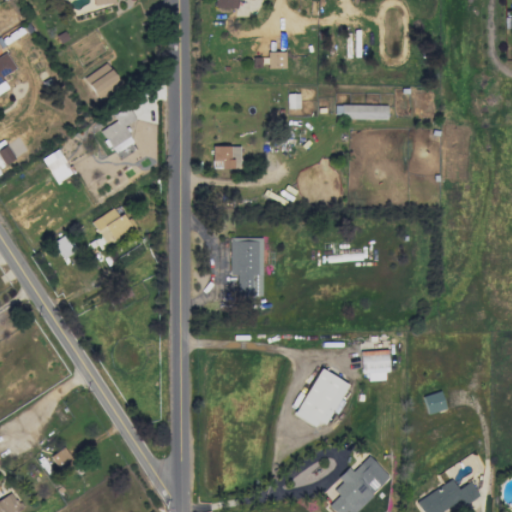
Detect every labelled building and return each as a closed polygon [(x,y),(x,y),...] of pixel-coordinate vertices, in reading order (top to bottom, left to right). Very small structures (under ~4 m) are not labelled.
[(214,0),(214,8),(236,8),(235,0),(214,0)] [(283,52),(266,51),(266,68),(283,68),(283,52)] [(0,91),(6,88),(0,78),(0,76),(14,68),(4,52),(0,54),(0,91)] [(97,99),(119,83),(105,62),(82,78),(97,99)] [(298,108),(298,93),(286,93),(286,108),(298,108)] [(385,118),(385,105),(333,104),(333,118),(385,118)] [(114,120),(98,131),(113,153),(131,141),(121,127),(134,118),(126,105),(111,115),(114,120)] [(238,168),(238,145),(210,146),(210,168),(238,168)] [(70,174),(58,149),(41,157),(53,182),(70,174)] [(61,259),(72,252),(62,235),(50,242),(61,259)] [(260,237),(228,238),(229,274),(235,274),(235,302),(252,302),(252,296),(260,296),(260,237)] [(359,374),(366,374),(366,381),(386,380),(385,350),(359,350),(359,374)] [(292,414),(321,429),(345,383),(316,368),(292,414)] [(426,414),(444,408),(438,390),(420,396),(426,414)] [(346,511),(353,511),(388,476),(366,455),(351,471),(346,467),(335,477),(340,481),(332,490),(336,495),(326,506),(332,511),(344,511),(345,511),(346,511)] [(413,501),(419,511),(441,511),(456,503),(458,507),(477,495),(468,480),(455,488),(449,479),(413,501)] [(0,511),(9,511),(19,507),(11,492),(0,497),(0,511)]
